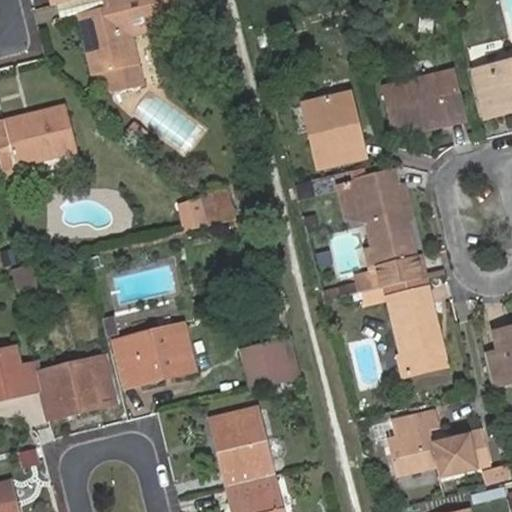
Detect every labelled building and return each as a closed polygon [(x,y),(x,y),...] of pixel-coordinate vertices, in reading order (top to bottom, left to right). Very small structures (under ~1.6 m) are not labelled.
[(100,0),(73,0),(54,5),(58,19),(78,14),(103,8),(100,0)] [(100,0),(103,8),(78,14),(92,76),(110,94),(142,87),(129,35),(126,24),(145,17),(148,30),(174,24),(170,12),(179,10),(176,0),(100,0)] [(182,22),(179,10),(170,12),(174,24),(182,22)] [(126,24),(129,35),(148,30),(145,17),(126,24)] [(511,62),(474,72),(484,113),(511,106),(511,62)] [(445,120),(446,127),(464,123),(452,72),(384,88),(390,112),(395,132),(422,126),(445,120)] [(349,93),(311,103),(323,147),(314,150),(318,169),(365,157),(349,93)] [(385,93),(370,97),(374,116),(390,112),(385,93)] [(323,147),(311,103),(303,106),(314,150),(323,147)] [(65,106),(0,122),(0,170),(3,181),(19,176),(17,167),(76,152),(65,106)] [(511,106),(484,113),(485,120),(511,113),(511,106)] [(423,132),(446,127),(445,120),(422,126),(423,132)] [(135,126),(129,133),(140,143),(146,135),(135,126)] [(356,278),(360,295),(421,280),(416,260),(407,223),(398,186),(394,171),(355,182),(378,272),(356,278)] [(405,184),(398,186),(407,223),(414,221),(405,184)] [(199,199),(206,226),(235,220),(228,192),(199,199)] [(416,260),(421,280),(428,278),(423,257),(416,260)] [(89,263),(90,270),(100,267),(98,260),(89,263)] [(11,271),(17,297),(37,292),(30,267),(11,271)] [(328,286),(321,288),(325,304),(331,302),(328,286)] [(389,299),(403,356),(407,376),(446,365),(427,290),(389,299)] [(166,368),(168,378),(192,372),(181,327),(116,342),(128,387),(155,381),(152,371),(166,368)] [(511,328),(495,333),(500,353),(508,383),(511,382),(511,328)] [(302,378),(291,337),(242,349),(252,390),(302,378)] [(7,399),(41,392),(38,381),(37,375),(34,364),(20,367),(16,349),(0,352),(0,392),(6,391),(7,399)] [(500,353),(486,357),(493,387),(508,383),(500,353)] [(407,376),(403,356),(396,357),(401,377),(407,376)] [(41,392),(48,420),(64,417),(62,409),(78,404),(80,412),(114,404),(102,359),(37,375),(38,381),(41,392)] [(155,381),(168,378),(166,368),(152,371),(155,381)] [(64,417),(80,412),(78,404),(62,409),(64,417)] [(228,486),(271,476),(255,410),(212,421),(218,445),(223,444),(227,458),(222,459),(228,486)] [(389,439),(398,478),(437,468),(439,478),(490,466),(481,429),(449,437),(450,439),(434,443),(431,430),(439,429),(434,411),(393,421),(397,438),(389,439)] [(387,422),(370,425),(373,442),(390,438),(387,422)] [(218,445),(222,459),(227,458),(223,444),(218,445)] [(17,451),(20,470),(39,466),(35,448),(17,451)] [(280,511),(271,476),(228,486),(233,511),(239,511),(240,511),(239,511),(280,511)] [(0,511),(9,511),(8,507),(15,505),(9,487),(0,489),(0,511)] [(502,491),(471,499),(473,507),(504,500),(502,491)]
